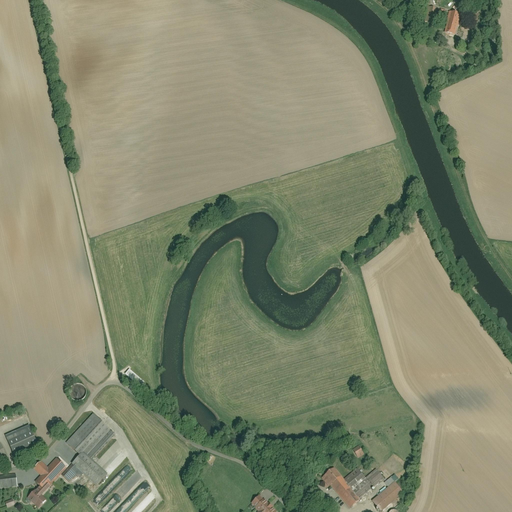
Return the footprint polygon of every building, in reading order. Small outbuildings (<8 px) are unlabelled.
[(432,26),(435,10),(425,8),(422,24),(432,26)] [(447,14),(442,35),(453,38),(458,16),(447,14)] [(132,368),(125,376),(139,388),(146,380),(132,368)] [(71,391),(71,395),(73,399),(77,401),(82,401),(85,398),(87,395),(87,390),(85,387),(81,385),(77,385),(73,387),(71,391)] [(68,483),(79,473),(94,487),(105,476),(89,460),(112,436),(91,416),(63,444),(78,459),(71,466),(62,476),(68,483)] [(2,439),(10,458),(34,448),(26,429),(2,439)] [(346,453),(351,462),(362,455),(357,446),(346,453)] [(43,493),(49,487),(66,469),(56,459),(46,469),(39,463),(33,469),(40,476),(32,483),(38,489),(34,493),(33,492),(26,499),(37,510),(44,503),(38,498),(42,493),(43,493)] [(319,482),(345,511),(382,479),(376,471),(350,494),(348,492),(364,479),(357,470),(341,485),(330,472),(319,482)] [(0,477),(0,488),(17,486),(16,475),(0,477)] [(392,484),(370,503),(378,511),(380,511),(401,494),(392,484)] [(275,511),(259,496),(249,506),(255,511),(275,511)] [(6,503),(8,508),(16,505),(14,500),(6,503)]
